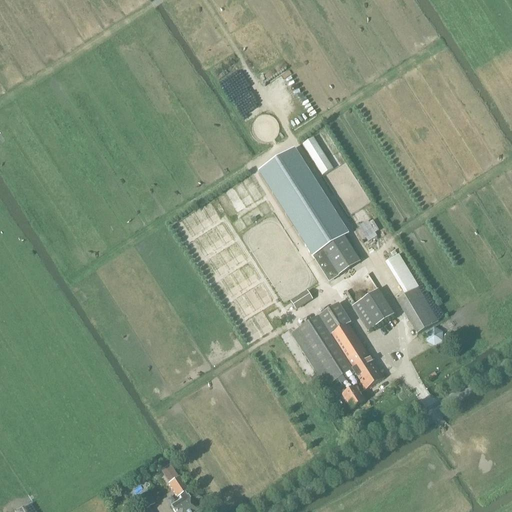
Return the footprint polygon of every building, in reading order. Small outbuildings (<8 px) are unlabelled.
[(226,89),(242,118),(263,107),(253,87),(249,89),(243,79),(226,89)] [(314,139),(303,146),(322,177),(333,170),(314,139)] [(295,150),(259,173),(329,283),(339,277),(360,263),(344,238),(349,235),(295,150)] [(377,232),(381,230),(373,218),(360,227),(369,242),(379,236),(377,232)] [(438,323),(418,289),(397,301),(418,335),(438,323)] [(352,308),(368,333),(394,316),(379,291),(352,308)] [(307,292),(291,302),(296,310),(313,299),(308,292),(307,292)] [(357,379),(360,384),(356,387),(342,396),(352,411),(365,402),(360,394),(364,390),(365,392),(384,380),(349,325),(351,324),(339,305),(319,318),(291,335),(326,389),(338,381),(343,388),(357,379)] [(439,327),(426,334),(434,347),(446,340),(439,327)] [(336,401),(329,406),(335,415),(341,411),(342,410),(336,401)] [(178,477),(168,484),(177,498),(178,497),(185,493),(187,491),(178,477)] [(144,511),(143,511),(151,511),(149,508),(155,505),(147,492),(136,499),(144,511)] [(180,500),(170,507),(172,509),(173,511),(196,511),(198,511),(188,495),(187,496),(185,493),(178,497),(180,500)]
